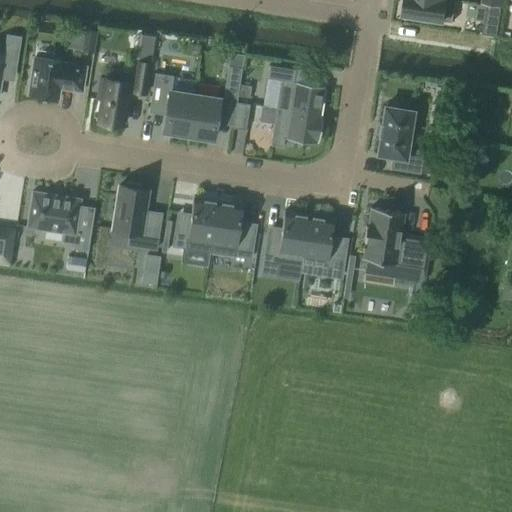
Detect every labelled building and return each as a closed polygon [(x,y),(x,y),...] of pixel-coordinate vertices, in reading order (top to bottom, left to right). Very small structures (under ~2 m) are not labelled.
[(446,0),(407,0),(405,14),(443,20),(446,0)] [(484,22),(482,35),(497,37),(501,7),(487,5),(484,22)] [(81,51),(93,53),(96,33),(84,31),(81,51)] [(100,100),(97,122),(121,126),(126,91),(145,94),(149,64),(154,37),(140,34),(136,62),(134,75),(112,71),(110,80),(99,79),(96,100),(100,100)] [(3,55),(0,54),(0,75),(2,63),(14,65),(19,37),(6,35),(3,55)] [(62,62),(33,57),(27,95),(57,99),(58,88),(81,91),(84,66),(62,63),(62,62)] [(294,70),(268,66),(266,79),(279,81),(275,108),(319,115),(324,87),(292,82),(294,70)] [(216,115),(234,117),(236,103),(241,70),(228,68),(223,99),(194,95),(187,136),(212,140),(216,115)] [(387,91),(415,92),(416,72),(388,70),(387,91)] [(187,136),(194,95),(169,91),(171,77),(155,75),(150,104),(166,107),(162,132),(187,136)] [(249,105),(236,103),(234,117),(232,129),(245,131),(249,105)] [(384,107),(382,120),(381,124),(379,123),(377,137),(379,137),(377,154),(392,157),(391,169),(418,173),(421,152),(406,150),(412,111),(405,110),(406,106),(391,104),(391,108),(384,107)] [(322,116),(319,115),(275,108),(269,146),(282,148),(283,140),(315,145),(315,142),(318,143),(322,116)] [(124,187),(119,186),(112,229),(130,232),(127,246),(155,250),(160,220),(143,218),(147,190),(142,190),(142,186),(125,183),(124,187)] [(80,199),(32,192),(26,227),(62,233),(60,243),(72,244),(72,249),(87,252),(91,228),(76,226),(80,199)] [(209,252),(217,201),(192,198),(189,223),(176,221),(172,247),(209,252)] [(242,205),(217,201),(209,252),(250,259),(254,233),(238,231),(242,205)] [(403,213),(370,208),(367,226),(365,226),(362,241),(365,241),(362,259),(394,264),(392,277),(410,279),(417,239),(400,237),(403,213)] [(302,253),(308,216),(283,212),(279,237),(267,235),(263,261),(276,263),(276,258),(302,262),(302,257),(301,257),(302,253)] [(333,220),(308,216),(302,253),(301,257),(302,257),(326,261),(324,270),(341,273),(345,247),(329,245),(333,220)] [(145,255),(141,281),(156,284),(160,258),(145,255)] [(342,298),(348,299),(351,279),(345,278),(342,298)]
